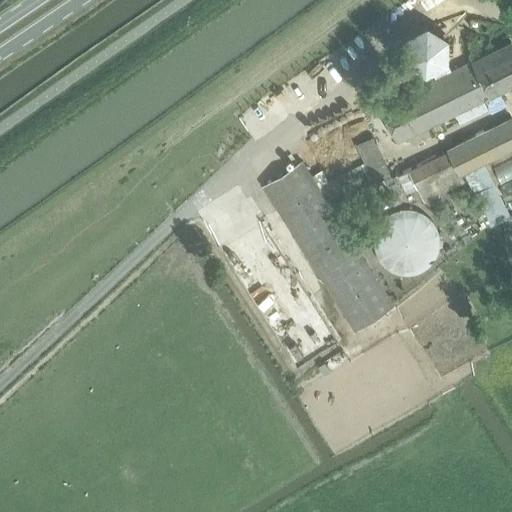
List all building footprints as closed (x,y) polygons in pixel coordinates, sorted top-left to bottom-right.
[(445,47),(445,46),(444,41),(443,37),(441,32),(438,29),(430,24),(426,22),(421,21),(416,22),(412,23),(408,25),(403,29),(398,36),(397,40),(396,45),(396,50),(398,55),(400,59),(403,63),(406,66),(410,68),(415,70),(419,70),(425,70),(429,69),(437,64),(440,61),(443,56),(444,52),(445,47)] [(499,92),(511,85),(511,43),(511,42),(380,105),(397,141),(455,113),(459,122),(477,114),(473,105),(484,99),(490,112),(505,105),(499,92)] [(508,217),(483,162),(511,147),(511,118),(511,117),(446,149),(447,151),(407,170),(416,188),(425,206),(434,202),(432,197),(464,182),(460,173),(463,171),(489,226),(508,217)] [(383,156),(383,157),(369,163),(374,175),(389,168),(383,156)] [(355,330),(393,306),(301,161),(263,185),(355,330)] [(407,170),(397,175),(406,193),(416,188),(407,170)] [(387,201),(399,194),(392,179),(379,185),(387,201)] [(511,198),(511,182),(501,188),(507,201),(511,198)] [(374,236),(373,241),(373,242),(374,248),(376,253),(379,258),(382,263),(386,266),(391,270),(396,272),(401,273),(407,274),(412,273),(418,272),(423,269),(427,266),(431,262),(434,258),(437,253),(439,247),(439,242),(439,236),(438,231),(436,226),(433,221),(429,217),(425,213),(420,210),(415,208),(409,207),(404,207),(398,208),(393,210),(388,213),(384,216),(380,220),(377,225),(375,230),(374,236)]
